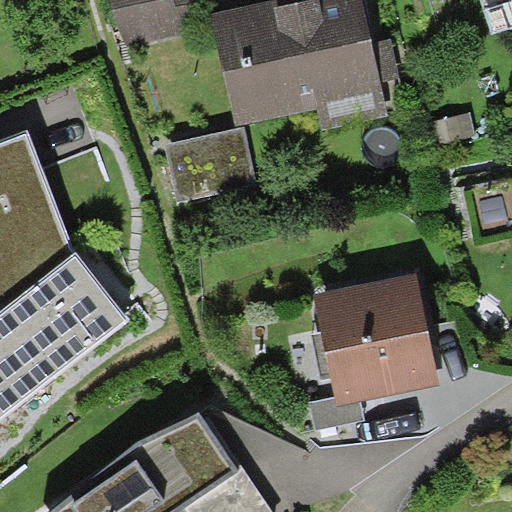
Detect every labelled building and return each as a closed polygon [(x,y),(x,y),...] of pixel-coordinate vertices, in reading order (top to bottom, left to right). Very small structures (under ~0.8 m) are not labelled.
[(109,0),(122,49),(197,30),(189,0),(109,0)] [(360,0),(305,0),(213,16),(232,127),(376,101),(373,87),(392,83),(385,41),(369,44),(360,0)] [(195,143),(168,150),(181,205),(258,185),(245,131),(195,143)] [(0,149),(0,425),(125,322),(76,264),(23,139),(0,149)] [(419,288),(317,301),(330,406),(433,393),(419,288)] [(137,447),(59,511),(181,511),(184,510),(236,474),(207,431),(199,419),(137,447)] [(236,474),(184,510),(185,511),(274,511),(244,469),(236,474)]
